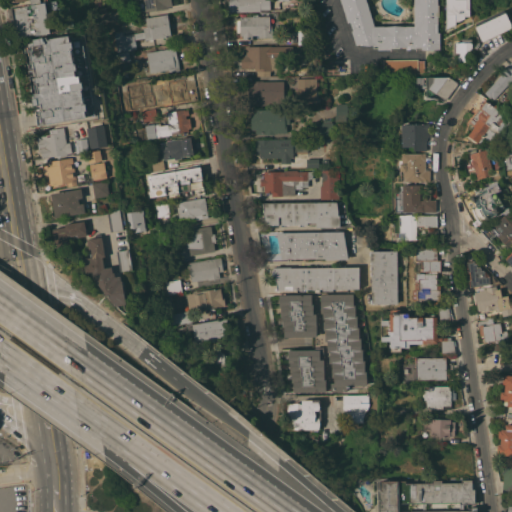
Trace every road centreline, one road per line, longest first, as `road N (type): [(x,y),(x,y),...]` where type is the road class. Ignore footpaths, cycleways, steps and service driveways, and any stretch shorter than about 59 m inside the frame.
road 1 (residential): [(490,511),(441,140),(466,91),(511,48)]
road 2 (residential): [(265,437),(259,345),(200,0)]
road 3 (motorway): [(285,511),(64,350)]
road 4 (motorway): [(337,511),(187,388)]
road 5 (motorway): [(74,407),(218,511)]
road 6 (motorway): [(187,388),(80,305)]
road 7 (motorway): [(77,427),(177,511)]
road 8 (secondary): [(42,421),(22,293)]
